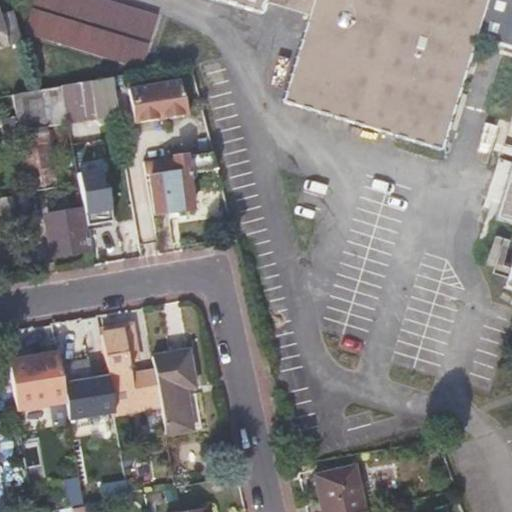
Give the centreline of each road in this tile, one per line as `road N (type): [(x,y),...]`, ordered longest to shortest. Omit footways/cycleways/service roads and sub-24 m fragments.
road 1 (residential): [(260,511),(206,274)]
road 2 (residential): [(0,309),(206,274)]
